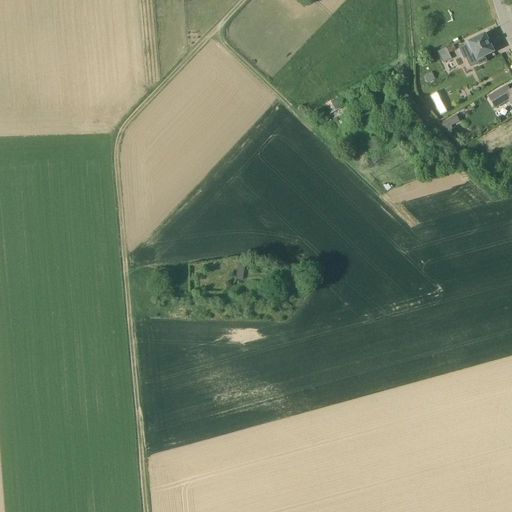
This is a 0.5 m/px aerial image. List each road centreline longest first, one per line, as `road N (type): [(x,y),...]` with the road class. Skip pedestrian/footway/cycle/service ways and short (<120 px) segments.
road 1 (track): [(145,511),(116,142),(244,0)]
road 2 (track): [(211,34),(388,197)]
